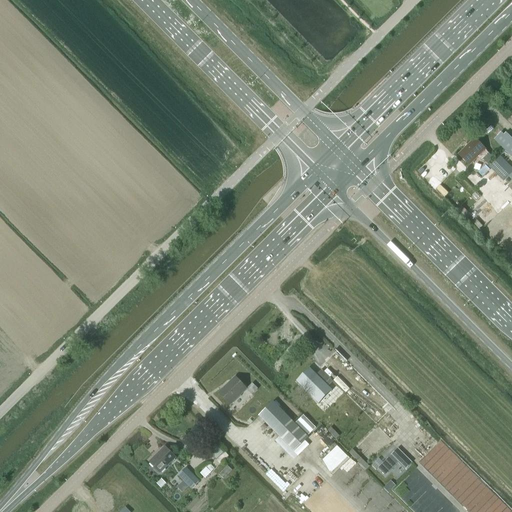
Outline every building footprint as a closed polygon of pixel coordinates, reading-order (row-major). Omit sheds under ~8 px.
[(478,111),(473,116),(478,120),(483,116),(478,111)] [(496,137),(494,140),(501,146),(503,149),(511,157),(511,139),(505,133),(504,135),(501,132),(496,137)] [(488,154),(484,150),(485,149),(475,139),(458,155),(469,166),(478,156),(482,160),(488,154)] [(511,168),(500,156),(489,167),(503,181),(505,179),(511,171),(511,168)] [(486,205),(480,211),(483,214),(489,208),(486,205)] [(311,369),(297,383),(317,403),(331,389),(328,386),(333,381),(328,377),(332,373),(328,369),(324,373),(322,370),(317,375),(311,369)] [(230,405),(246,389),(235,378),(219,394),(230,405)] [(258,389),(252,383),(246,389),(252,395),(258,389)] [(273,402),(259,416),(294,451),(308,437),(307,436),(295,424),(273,402)] [(304,415),(295,424),(307,436),(316,427),(304,415)] [(149,462),(160,473),(176,458),(165,447),(149,462)] [(218,448),(211,455),(216,460),(223,453),(218,448)] [(398,449),(379,468),(385,475),(398,462),(405,469),(411,463),(398,449)] [(186,467),(177,475),(190,488),(199,480),(186,467)] [(211,472),(206,468),(200,473),(205,478),(211,472)] [(162,479),(157,484),(161,489),(166,484),(162,479)] [(391,482),(384,489),(389,493),(395,487),(391,482)]
